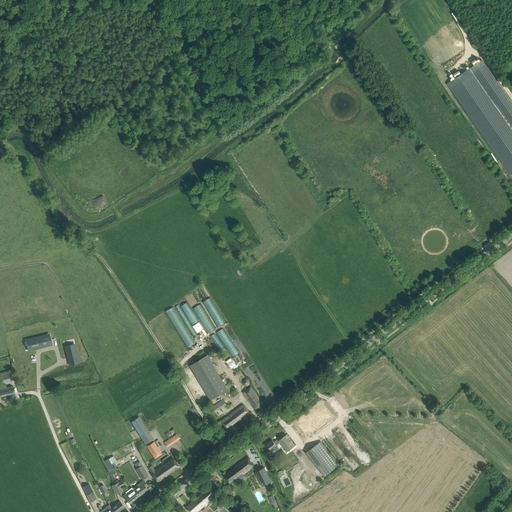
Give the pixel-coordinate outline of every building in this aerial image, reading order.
[(448,85),(511,175),(511,174),(511,102),(483,60),(448,85)] [(211,298),(203,302),(217,327),(225,323),(211,298)] [(205,335),(206,335),(190,302),(181,306),(180,304),(177,305),(192,335),(203,330),(205,335)] [(215,330),(201,304),(195,307),(208,333),(215,330)] [(167,311),(186,349),(195,344),(183,320),(176,306),(167,311)] [(232,357),(239,353),(224,328),(217,332),(232,357)] [(216,333),(211,336),(220,353),(225,350),(216,333)] [(30,341),(32,349),(51,344),(49,335),(40,337),(33,339),(33,340),(30,341)] [(70,365),(73,364),(78,363),(74,344),(66,346),(69,361),(70,365)] [(207,355),(190,365),(211,400),(228,390),(207,355)] [(0,373),(0,383),(11,381),(9,371),(0,373)] [(0,396),(15,393),(13,386),(7,388),(6,384),(0,385),(0,396)] [(251,387),(248,389),(243,393),(255,409),(263,404),(251,387)] [(223,409),(228,405),(224,399),(211,407),(217,416),(225,411),(223,409)] [(338,417),(327,401),(295,425),(307,441),(338,417)] [(237,423),(250,413),(243,404),(221,421),(228,429),(236,423),(237,423)] [(153,439),(152,436),(139,417),(131,422),(146,444),(153,439)] [(180,438),(178,436),(177,434),(165,443),(167,447),(180,438)] [(286,434),(284,436),(278,441),(277,439),(274,442),(272,440),(267,445),(271,450),(280,444),(286,452),(295,445),(286,434)] [(309,449),(306,452),(325,476),(339,465),(320,441),(318,443),(319,444),(311,451),(309,449)] [(154,442),(147,446),(155,459),(162,454),(154,442)] [(173,458),(163,465),(169,474),(179,467),(173,458)] [(235,468),(224,476),(230,484),(252,468),(246,459),(234,468),(235,468)] [(280,468),(274,459),(271,462),(277,470),(280,468)] [(130,465),(125,468),(121,470),(125,478),(129,476),(134,474),(130,465)] [(148,468),(158,482),(169,474),(163,465),(156,471),(152,465),(148,468)] [(314,465),(298,478),(307,490),(324,477),(314,465)] [(136,469),(143,479),(148,476),(142,466),(136,469)] [(271,481),(264,467),(255,472),(262,486),(271,481)] [(134,490),(138,497),(148,490),(147,489),(146,487),(148,485),(144,480),(139,484),(133,489),(134,490)] [(115,485),(116,488),(119,494),(123,492),(121,488),(124,486),(122,482),(119,483),(115,485)] [(217,495),(210,487),(186,507),(190,511),(197,511),(208,503),(217,495)] [(124,496),(130,503),(138,497),(134,490),(131,493),(129,490),(125,493),(126,494),(124,496)] [(92,492),(86,495),(90,502),(96,499),(92,492)] [(120,501),(111,508),(114,511),(118,511),(124,507),(120,501)]
